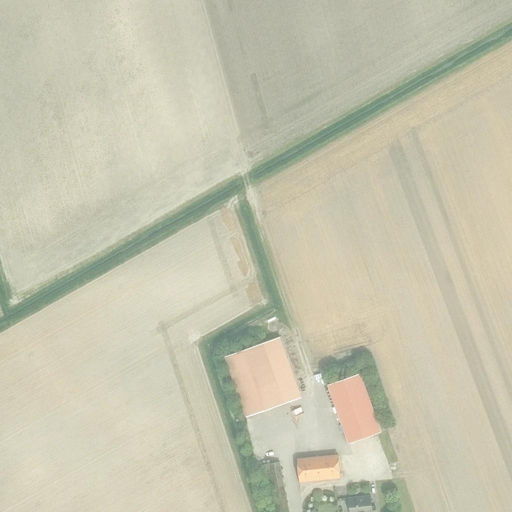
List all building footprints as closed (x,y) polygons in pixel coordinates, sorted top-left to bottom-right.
[(226,358),(246,415),(284,401),(264,344),(226,358)] [(328,385),(348,442),(381,430),(360,374),(328,385)] [(299,481),(340,477),(338,454),(297,458),(299,481)] [(271,511),(288,511),(280,461),(261,464),(263,473),(270,472),(276,506),(271,507),(271,511)] [(349,497),(350,511),(375,511),(375,506),(372,506),(370,495),(349,497)]
